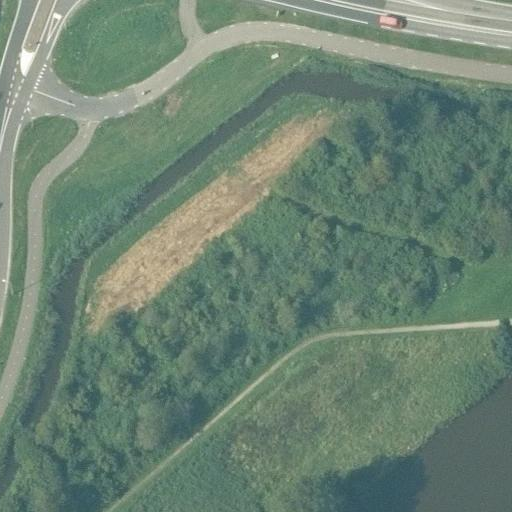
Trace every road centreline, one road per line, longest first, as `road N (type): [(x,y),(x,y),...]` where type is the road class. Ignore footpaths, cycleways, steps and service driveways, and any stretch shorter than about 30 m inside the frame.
road 1 (unclassified): [(511,76),(251,32),(221,39),(141,96),(104,109),(72,107),(16,85)]
road 2 (primary): [(317,0),(511,35)]
